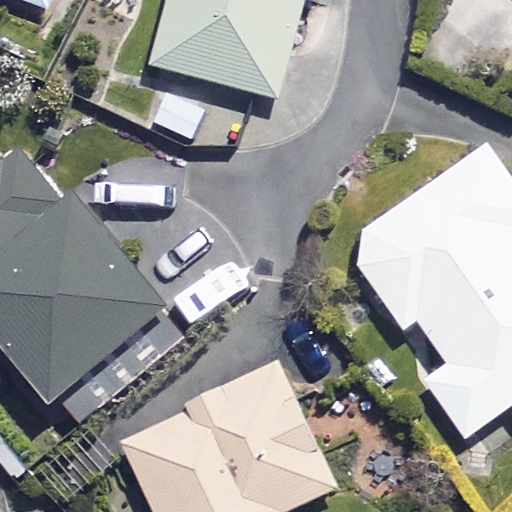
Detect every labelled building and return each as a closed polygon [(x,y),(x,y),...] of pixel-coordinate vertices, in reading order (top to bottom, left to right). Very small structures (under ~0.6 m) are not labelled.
[(168,0),(152,63),(278,96),(303,0),(168,0)] [(207,95),(163,80),(146,124),(191,140),(207,95)] [(511,177),(486,140),(360,230),(356,260),(402,326),(416,316),(447,360),(422,377),(465,436),(511,402),(511,177)] [(47,204),(0,148),(0,343),(47,399),(166,298),(70,184),(47,204)] [(336,484),(278,359),(119,434),(155,511),(283,511),(282,509),(336,484)]
